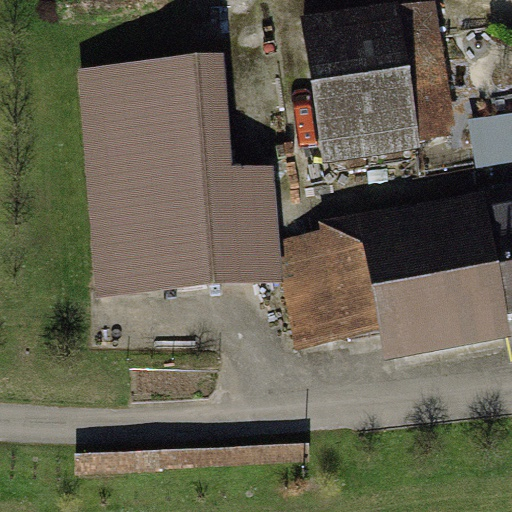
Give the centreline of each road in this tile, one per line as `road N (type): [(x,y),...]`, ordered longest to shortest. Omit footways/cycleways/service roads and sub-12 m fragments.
road 1 (unclassified): [(0,417),(188,423),(268,415)]
road 2 (unclassified): [(268,415),(511,388)]
road 3 (residential): [(268,415),(259,314),(123,318)]
road 4 (residential): [(310,0),(291,4),(307,137)]
